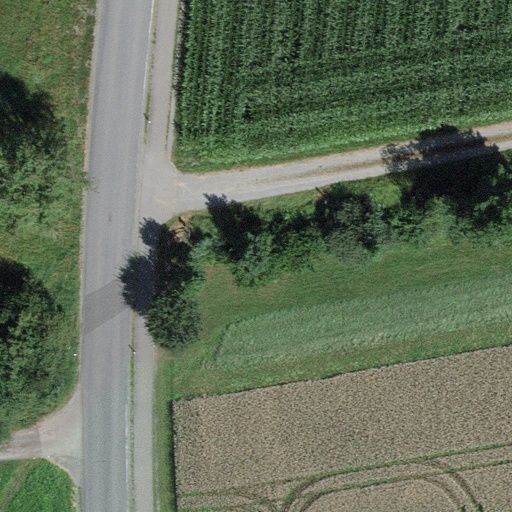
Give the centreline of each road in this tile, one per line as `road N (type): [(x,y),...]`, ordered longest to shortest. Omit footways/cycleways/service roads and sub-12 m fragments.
road 1 (tertiary): [(129,0),(109,295),(106,511)]
road 2 (track): [(114,198),(511,145)]
road 3 (track): [(13,449),(146,412)]
